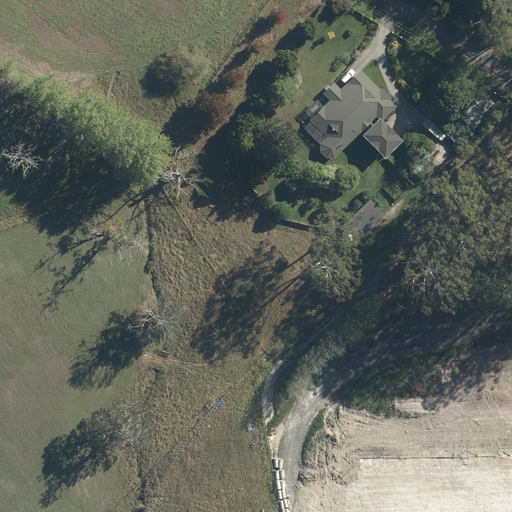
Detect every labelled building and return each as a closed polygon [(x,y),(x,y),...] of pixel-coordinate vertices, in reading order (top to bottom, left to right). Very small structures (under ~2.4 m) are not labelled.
[(362,55),(343,77),(335,69),(326,80),(334,87),(327,95),(316,87),(301,105),(312,114),(307,119),(344,151),(362,130),(385,150),(408,123),(385,103),(399,86),(362,55)] [(502,91),(482,73),(454,105),(474,123),(502,91)] [(444,134),(432,143),(438,150),(428,158),(434,167),(456,150),(444,134)] [(403,191),(390,179),(382,188),(395,200),(403,191)] [(396,205),(375,186),(350,214),(370,232),(396,205)]
